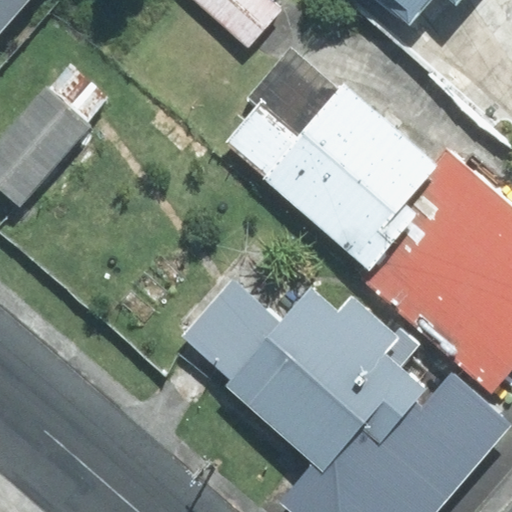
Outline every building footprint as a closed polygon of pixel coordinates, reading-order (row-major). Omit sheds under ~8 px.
[(0,0),(0,44),(39,0),(0,0)] [(285,0),(198,0),(254,51),(294,8),(285,0)] [(389,0),(415,25),(440,0),(389,0)] [(289,81),(250,126),(511,357),(511,176),(379,59),(328,116),(289,81)] [(105,118),(60,77),(0,143),(0,173),(30,201),(105,118)] [(281,215),(181,323),(313,443),(289,469),(336,511),(412,511),(501,416),(281,215)]
